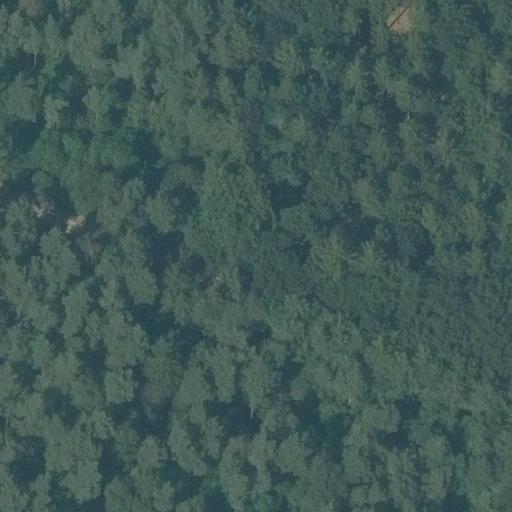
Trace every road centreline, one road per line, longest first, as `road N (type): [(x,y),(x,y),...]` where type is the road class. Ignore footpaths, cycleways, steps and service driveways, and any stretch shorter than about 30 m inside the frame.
road 1 (track): [(511,398),(170,266)]
road 2 (track): [(170,266),(274,0)]
road 3 (track): [(77,511),(63,399),(92,235)]
road 4 (track): [(170,266),(0,197)]
